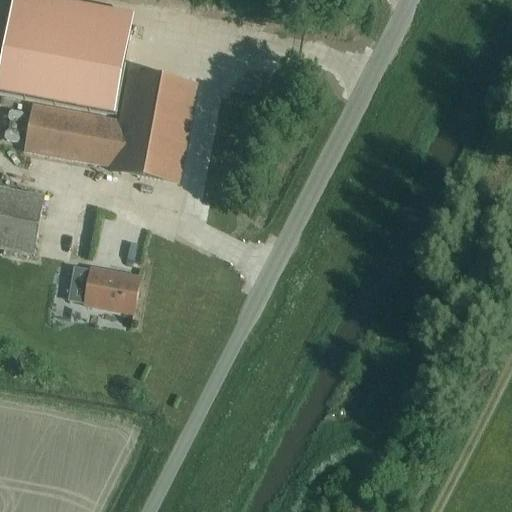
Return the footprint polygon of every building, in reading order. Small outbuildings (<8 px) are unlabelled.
[(12,15),(0,76),(0,95),(116,117),(131,37),(12,15)] [(180,186),(198,88),(131,75),(121,124),(35,108),(26,153),(113,170),(112,173),(180,186)] [(23,115),(12,113),(10,115),(5,140),(7,142),(18,144),(20,142),(25,117),(23,115)] [(0,174),(27,182),(30,169),(0,161),(0,174)] [(0,250),(34,256),(45,197),(0,189),(0,250)] [(134,317),(141,280),(92,272),(86,308),(134,317)]
